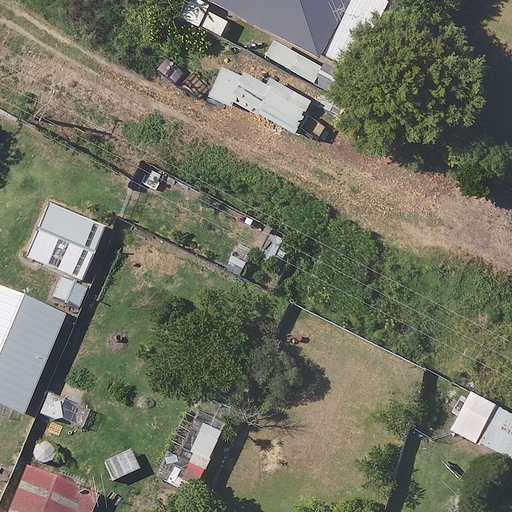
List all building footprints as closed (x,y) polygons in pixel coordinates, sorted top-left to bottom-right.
[(218,0),(320,54),(348,0),(218,0)] [(63,308),(0,281),(0,401),(21,410),(63,308)] [(511,407),(473,387),(453,425),(511,456),(511,407)] [(88,404),(43,389),(36,410),(81,425),(88,404)] [(228,429),(196,411),(166,465),(197,483),(228,429)] [(86,511),(95,493),(23,463),(1,511),(86,511)]
